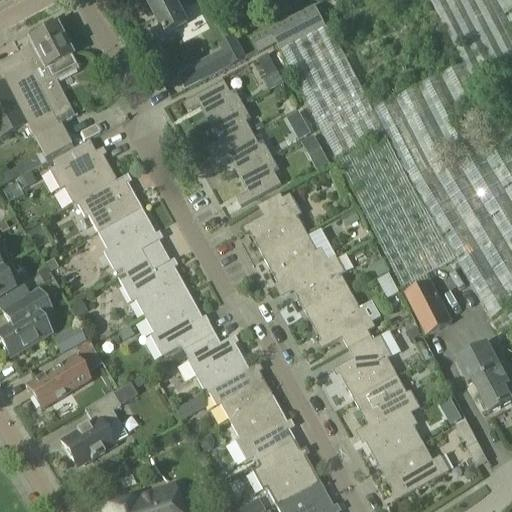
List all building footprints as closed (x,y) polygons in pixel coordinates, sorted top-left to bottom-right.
[(181,12),(193,6),(189,0),(147,0),(146,1),(165,37),(188,25),(181,12)] [(320,7),(271,32),(337,160),(384,136),(386,139),(338,164),(378,241),(406,295),(431,282),(429,277),(457,262),(492,321),(488,324),(506,350),(511,345),(511,0),(429,0),(464,66),(374,112),(320,7)] [(33,52),(0,69),(0,75),(4,83),(26,127),(32,138),(33,138),(45,162),(45,161),(47,165),(48,166),(53,163),(73,151),(60,127),(71,121),(51,83),(77,69),(55,28),(29,42),(28,42),(33,52)] [(202,84),(248,60),(236,38),(219,47),(221,52),(193,68),(202,84)] [(269,57),(258,62),(263,70),(273,65),(269,57)] [(278,74),(268,79),(274,90),(284,84),(278,74)] [(4,83),(0,85),(0,140),(26,127),(4,83)] [(201,107),(211,125),(244,107),(236,92),(232,95),(225,83),(185,105),(189,114),(201,107)] [(209,149),(213,157),(254,135),(248,124),(252,121),(244,107),(211,125),(221,142),(209,149)] [(254,135),(213,157),(218,166),(230,159),(240,176),(272,158),(264,143),(270,140),(264,129),(254,135)] [(314,138),(302,145),(312,162),(324,156),(314,138)] [(73,151),(53,163),(58,172),(55,174),(73,207),(120,182),(120,181),(117,183),(108,165),(103,167),(90,143),(73,151)] [(272,158),(240,176),(249,194),(237,200),(242,209),(282,186),(276,175),(281,173),(272,158)] [(37,159),(0,178),(0,189),(41,167),(37,159)] [(30,174),(18,181),(23,191),(36,185),(30,174)] [(120,182),(73,207),(75,210),(82,206),(89,218),(97,234),(142,211),(132,192),(127,194),(120,182)] [(254,242),(264,260),(309,236),(288,198),(284,200),(282,195),(259,208),(264,218),(251,226),(259,240),(254,242)] [(341,206),(345,209),(349,207),(349,202),(345,199),(341,201),(341,206)] [(142,211),(97,234),(101,241),(107,252),(119,273),(122,271),(124,275),(164,254),(159,243),(163,241),(163,240),(161,241),(155,244),(153,241),(148,231),(151,229),(142,211)] [(355,213),(345,218),(350,228),(360,223),(355,213)] [(5,224),(0,226),(0,232),(2,236),(9,231),(5,224)] [(40,228),(27,235),(36,251),(48,244),(40,228)] [(309,236),(264,260),(274,278),(278,276),(286,290),(338,261),(322,232),(310,238),(309,236)] [(0,269),(10,264),(2,251),(5,249),(0,240),(0,269)] [(127,280),(124,282),(135,303),(144,318),(188,295),(179,277),(174,279),(167,266),(175,262),(174,261),(169,264),(164,254),(124,275),(127,280)] [(338,261),(286,290),(295,285),(303,298),(298,301),(308,318),(352,294),(343,277),(336,264),(339,263),(338,261)] [(383,261),(373,266),(379,279),(389,274),(383,261)] [(54,262),(46,266),(51,274),(58,270),(54,262)] [(0,299),(0,300),(7,310),(29,296),(10,264),(0,269),(0,299)] [(46,270),(38,275),(43,283),(51,279),(46,270)] [(391,279),(379,285),(386,297),(393,299),(399,295),(391,279)] [(406,295),(405,296),(427,339),(453,325),(432,282),(431,282),(406,295)] [(29,296),(7,310),(2,313),(10,326),(0,332),(0,343),(11,361),(52,337),(44,324),(52,318),(37,291),(29,296)] [(352,294),(308,318),(318,336),(322,334),(330,348),(343,341),(349,351),(372,338),(366,328),(382,320),(373,305),(365,309),(361,311),(352,294)] [(188,295),(144,318),(154,336),(165,357),(181,348),(184,353),(214,336),(209,326),(209,325),(209,324),(201,328),(194,315),(198,313),(188,295)] [(80,302),(70,308),(77,319),(87,313),(80,302)] [(129,329),(119,335),(123,343),(134,337),(129,329)] [(416,329),(406,335),(412,347),(423,341),(416,329)] [(184,353),(169,361),(172,367),(187,359),(189,363),(187,364),(205,396),(252,370),(251,369),(249,371),(239,354),(235,356),(227,342),(220,346),(214,336),(184,353)] [(354,361),(341,368),(349,382),(345,385),(355,402),(399,378),(389,361),(378,340),(374,342),(372,338),(349,351),(354,361)] [(89,344),(77,351),(82,360),(94,353),(89,344)] [(489,346),(457,362),(469,385),(473,383),(490,415),(505,407),(511,404),(511,403),(511,401),(505,388),(510,386),(489,346)] [(41,413),(90,383),(76,359),(27,389),(41,413)] [(434,361),(426,365),(431,375),(439,370),(434,361)] [(252,370),(205,396),(207,398),(214,395),(220,406),(230,423),(273,399),(263,381),(259,384),(252,370)] [(399,378),(355,402),(364,420),(369,418),(376,431),(367,436),(369,438),(417,411),(408,395),(399,378)] [(77,432),(60,442),(72,462),(84,465),(91,461),(91,463),(105,455),(104,454),(115,447),(114,445),(127,437),(116,419),(112,413),(120,408),(120,407),(136,397),(129,386),(113,395),(112,395),(84,411),(91,424),(87,426),(86,425),(76,431),(77,432)] [(273,399),(230,423),(239,441),(250,461),(254,459),(256,464),(295,442),(289,432),(294,429),(294,428),(287,432),(279,419),(283,417),(273,399)] [(183,408),(175,412),(181,423),(189,418),(183,408)] [(417,411),(369,438),(375,450),(371,452),(381,471),(425,447),(415,429),(409,418),(418,413),(417,411)] [(467,450),(478,444),(467,423),(456,429),(467,450)] [(210,438),(198,444),(204,455),(211,452),(213,444),(210,438)] [(259,468),(255,470),(267,491),(276,508),(320,483),(310,465),(306,467),(299,454),(306,450),(306,449),(300,452),(295,442),(256,464),(259,468)] [(425,447),(381,471),(391,488),(395,486),(403,500),(450,474),(442,459),(434,463),(425,447)] [(473,468),(468,471),(466,477),(469,482),(478,477),(473,468)] [(320,483),(276,508),(278,511),(330,511),(326,503),(330,501),(320,483)] [(103,511),(181,511),(174,487),(103,511)]
